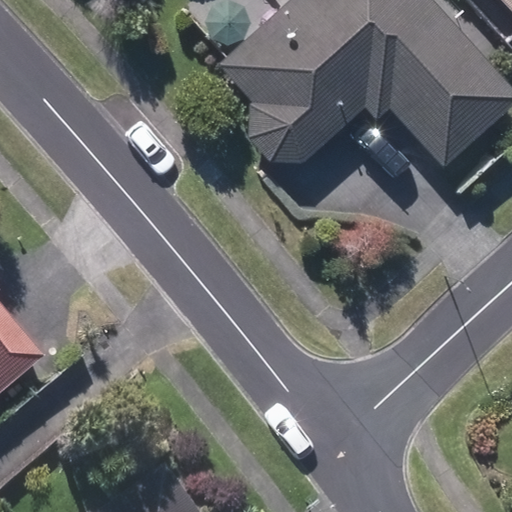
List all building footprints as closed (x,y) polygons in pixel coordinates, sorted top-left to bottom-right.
[(211,35),(228,39),(242,31),(246,15),(238,1),(234,0),(215,0),(207,5),(203,21),(211,35)] [(386,106),(438,164),(511,98),(511,96),(424,0),(291,0),(218,67),(253,105),(247,111),(246,136),(270,161),(298,163),(361,105),(373,117),(386,106)] [(511,0),(501,0),(511,11),(511,0)] [(0,393),(40,359),(0,311),(0,393)] [(185,511),(160,476),(110,511),(185,511)]
